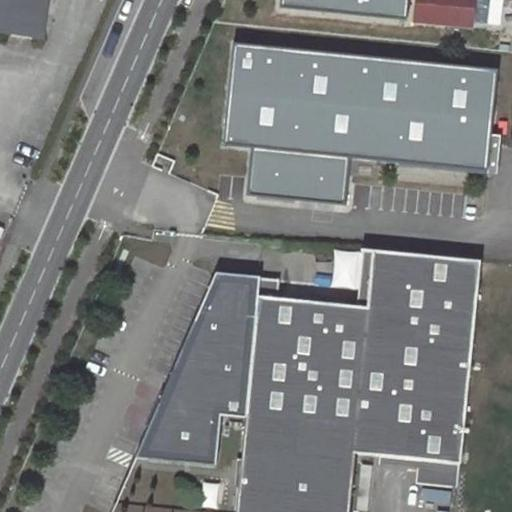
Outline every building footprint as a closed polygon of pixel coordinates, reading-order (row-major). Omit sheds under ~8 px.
[(0,0),(0,32),(42,39),(47,0),(0,0)] [(279,0),(279,8),(406,22),(408,0),(279,0)] [(245,192),(343,202),(348,158),(487,172),(497,69),(232,42),(222,144),(249,147),(245,192)] [(261,278),(217,273),(136,457),(217,466),(222,416),(247,418),(237,511),(350,511),(356,453),(423,460),(461,464),(482,262),(374,251),(368,308),(278,298),(259,297),(261,278)] [(259,297),(278,298),(280,279),(261,278),(259,297)] [(423,460),(421,484),(458,488),(461,464),(423,460)] [(198,509),(213,510),(215,486),(200,484),(198,509)]
